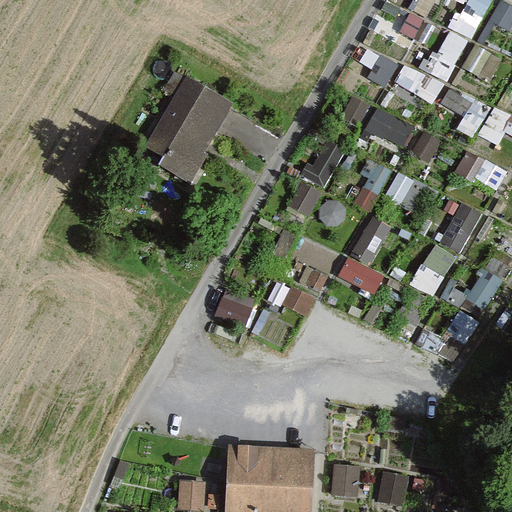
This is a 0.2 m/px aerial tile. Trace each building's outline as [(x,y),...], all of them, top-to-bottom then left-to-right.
[(419,0),(416,10),(435,17),(441,0),(419,0)] [(453,0),(463,4),(452,30),(476,41),(493,0),(453,0)] [(511,7),(503,3),(493,24),(506,30),(511,16),(511,7)] [(447,31),(431,75),(404,66),(396,89),(442,105),(466,38),(447,31)] [(167,156),(163,163),(194,181),(210,152),(207,151),(235,102),(190,77),(151,146),(167,156)] [(465,115),(460,133),(479,139),(490,103),(449,91),(444,109),(465,115)] [(498,146),(511,118),(511,116),(495,108),(480,137),(498,146)] [(379,109),(367,131),(405,150),(416,128),(379,109)] [(427,135),(415,155),(430,164),(441,143),(427,135)] [(307,174),(325,187),(348,154),(330,141),(307,174)] [(470,152),(458,173),(497,194),(509,173),(470,152)] [(400,174),(387,199),(406,208),(419,184),(400,174)] [(292,210),(314,216),(321,192),(299,186),(292,210)] [(464,256),(482,214),(460,204),(442,246),(464,256)] [(372,266),(393,228),(374,218),(353,256),(372,266)] [(437,299),(457,256),(434,245),(414,288),(437,299)] [(349,258),(339,279),(377,296),(387,276),(349,258)] [(483,270),(470,304),(490,312),(503,278),(483,270)] [(219,318),(249,328),(258,300),(228,290),(219,318)] [(448,335),(466,347),(480,324),(461,313),(448,335)] [(312,511),(316,446),(233,442),(228,511),(312,511)] [(337,466),(334,497),(359,499),(362,469),(337,466)] [(405,509),(410,477),(385,473),(380,505),(405,509)] [(179,511),(206,511),(207,483),(180,483),(179,511)]
